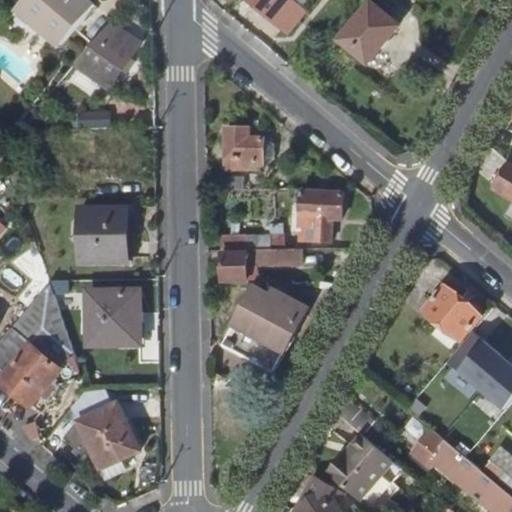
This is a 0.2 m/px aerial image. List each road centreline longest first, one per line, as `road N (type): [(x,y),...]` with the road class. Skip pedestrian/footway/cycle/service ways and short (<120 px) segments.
road 1 (residential): [(189,511),(180,2)]
road 2 (residential): [(246,511),(420,205)]
road 3 (residential): [(420,205),(180,2)]
road 4 (residential): [(420,205),(511,44)]
